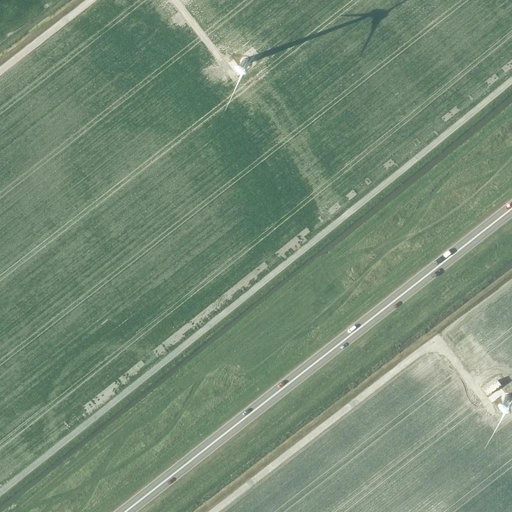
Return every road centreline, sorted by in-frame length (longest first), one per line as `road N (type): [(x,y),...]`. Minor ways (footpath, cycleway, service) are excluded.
road 1 (trunk): [(122,511),(511,207)]
road 2 (unclassified): [(214,511),(427,347),(447,349),(497,403)]
